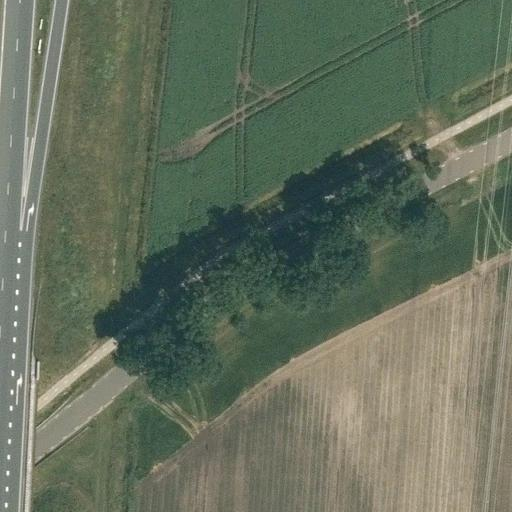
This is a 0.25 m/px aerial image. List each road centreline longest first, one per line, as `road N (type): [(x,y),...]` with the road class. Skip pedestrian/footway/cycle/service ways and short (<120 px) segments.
road 1 (tertiary): [(0,476),(196,316),(303,249),(511,139)]
road 2 (trunk): [(1,268),(24,245),(62,0)]
road 3 (trunk): [(1,268),(18,0)]
